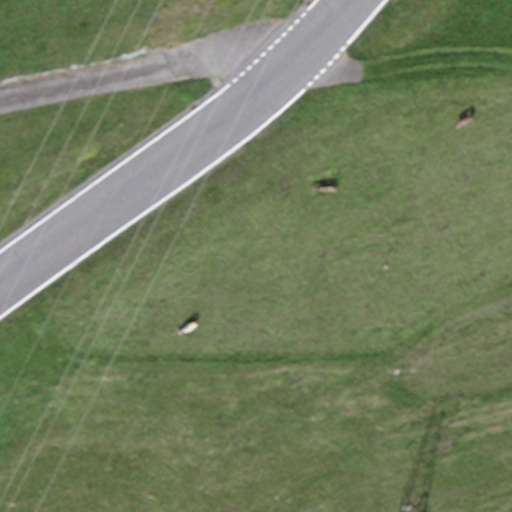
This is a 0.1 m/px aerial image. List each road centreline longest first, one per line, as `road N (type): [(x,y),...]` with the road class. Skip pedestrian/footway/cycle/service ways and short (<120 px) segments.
road 1 (unclassified): [(0,288),(206,137),(353,0)]
road 2 (track): [(319,39),(0,102)]
